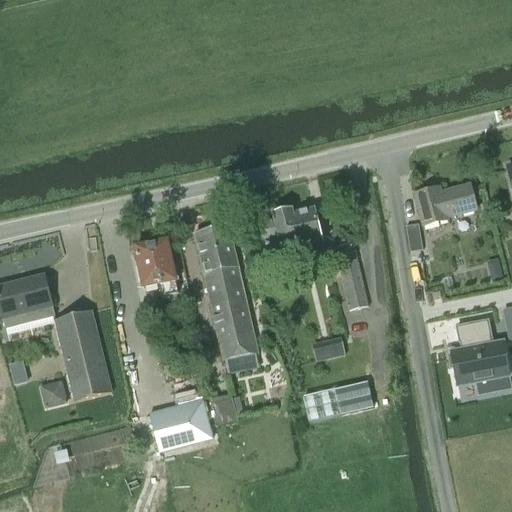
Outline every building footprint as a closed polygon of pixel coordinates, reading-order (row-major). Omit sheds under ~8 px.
[(441,195),(440,189),(414,196),(422,228),(447,222),(447,220),(475,213),(469,187),(441,195)] [(273,222),(258,226),(262,243),(278,240),(281,254),(306,248),(309,258),(323,255),(321,245),(324,244),(321,233),(318,233),(313,211),(292,216),(292,212),(287,213),(284,211),(279,212),(276,216),(272,217),(273,222)] [(409,254),(422,252),(418,226),(405,228),(409,254)] [(228,230),(194,237),(204,280),(222,363),(256,356),(237,272),(228,230)] [(138,246),(137,250),(134,250),(142,290),(157,287),(160,299),(177,295),(175,283),(177,282),(174,267),(171,268),(166,243),(150,247),(147,244),(138,246)] [(352,247),(334,251),(349,314),(367,310),(352,247)] [(43,278),(0,288),(0,311),(2,321),(5,331),(38,323),(54,319),(51,309),(43,278)] [(90,313),(55,322),(54,323),(56,333),(74,405),(111,395),(90,313)] [(450,356),(447,357),(449,370),(453,369),(456,388),(475,384),(477,394),(493,391),(491,381),(508,378),(501,344),(491,346),(487,323),(455,329),(458,344),(461,344),(462,352),(450,354),(450,356)] [(328,361),(342,357),(339,343),(325,346),(328,361)] [(65,381),(41,384),(44,408),(68,405),(65,381)] [(366,384),(303,398),(309,425),(372,410),(366,384)] [(211,401),(218,427),(237,422),(230,396),(211,401)] [(201,403),(148,416),(158,455),(212,441),(201,403)]
